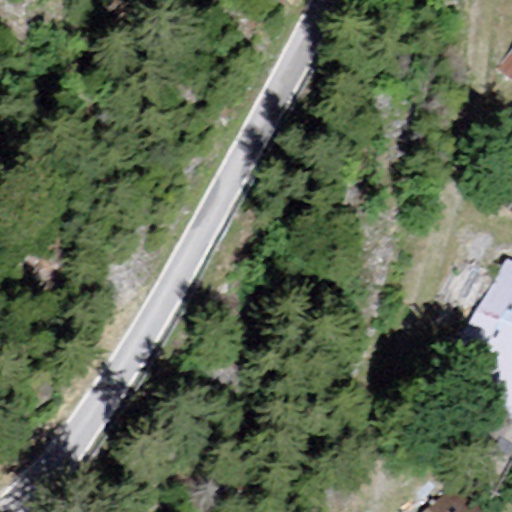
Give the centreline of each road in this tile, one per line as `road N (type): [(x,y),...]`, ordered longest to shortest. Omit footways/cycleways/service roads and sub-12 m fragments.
road 1 (tertiary): [(16,511),(121,374),(328,0)]
road 2 (track): [(353,511),(452,159),(476,0)]
